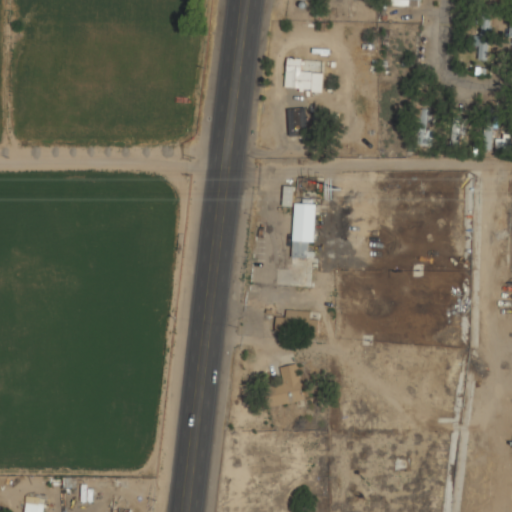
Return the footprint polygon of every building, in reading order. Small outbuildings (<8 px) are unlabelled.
[(490,59),(490,19),(481,19),(481,36),(477,36),(477,59),(490,59)] [(284,88),(321,92),(323,71),(303,69),(304,58),(287,57),(284,88)] [(306,135),(305,107),(288,107),(289,135),(306,135)] [(419,145),(434,145),(434,109),(419,109),(419,145)] [(477,150),(491,150),(492,119),(477,119),(477,150)] [(464,120),(453,120),(453,146),(464,146),(464,120)] [(293,206),(293,186),(283,185),(282,205),(293,206)] [(316,204),(294,202),(291,268),(275,268),(274,285),(311,287),(316,204)] [(276,316),(275,332),(317,335),(318,319),(310,319),(310,311),(285,309),(285,316),(276,316)] [(279,366),(281,380),(265,383),(268,406),(304,401),(298,363),(279,366)] [(23,511),(42,511),(43,496),(24,495),(23,511)]
